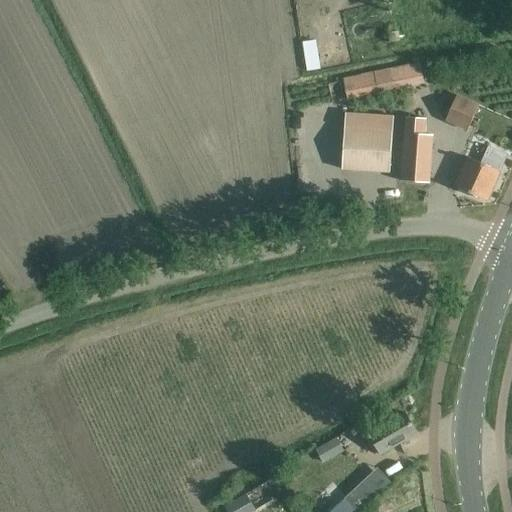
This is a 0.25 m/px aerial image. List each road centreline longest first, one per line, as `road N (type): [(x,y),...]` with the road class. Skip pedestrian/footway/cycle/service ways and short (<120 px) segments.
road 1 (unclassified): [(0,329),(330,240),(421,226),(511,246)]
road 2 (tertiary): [(475,511),(466,450),(470,402),(511,256)]
